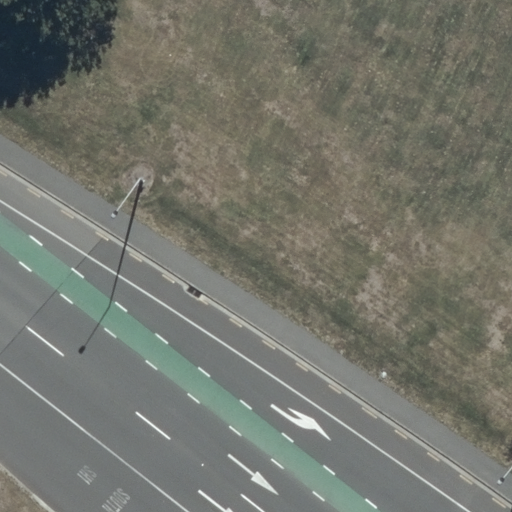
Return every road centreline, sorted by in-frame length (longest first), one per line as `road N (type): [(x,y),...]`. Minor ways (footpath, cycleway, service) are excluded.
road 1 (trunk): [(0,237),(410,511)]
road 2 (primary): [(0,300),(255,511)]
